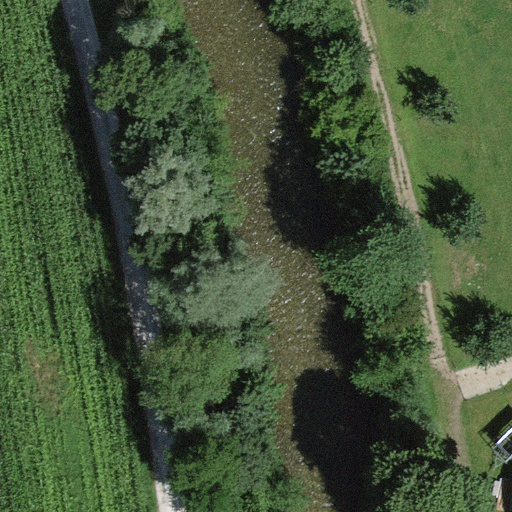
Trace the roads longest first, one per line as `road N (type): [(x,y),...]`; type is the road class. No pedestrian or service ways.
road 1 (track): [(355,0),(469,511)]
road 2 (unclassified): [(56,0),(163,511)]
